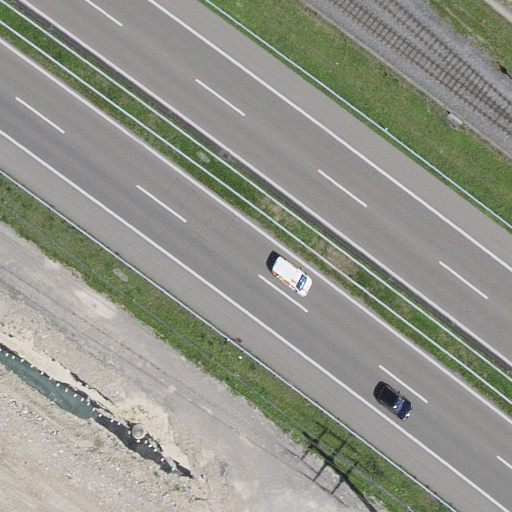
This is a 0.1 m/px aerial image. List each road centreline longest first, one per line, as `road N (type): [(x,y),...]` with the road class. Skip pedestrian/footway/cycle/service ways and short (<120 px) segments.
road 1 (motorway): [(0,88),(511,470)]
road 2 (motorway): [(511,315),(89,0)]
